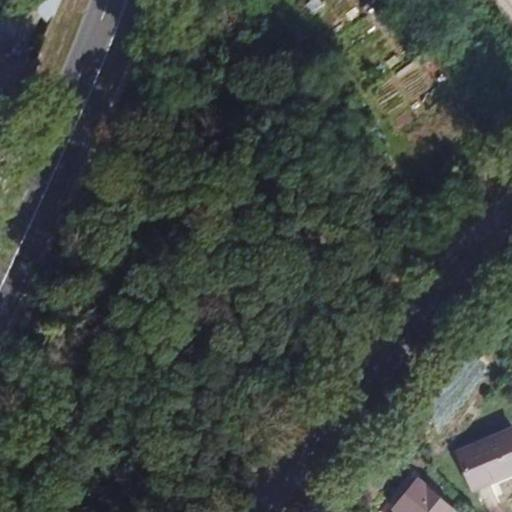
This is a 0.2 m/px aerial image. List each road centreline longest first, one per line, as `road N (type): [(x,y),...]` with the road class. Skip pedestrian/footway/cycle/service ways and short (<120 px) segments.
road 1 (tertiary): [(258,511),(511,206)]
road 2 (primary): [(0,287),(122,0)]
